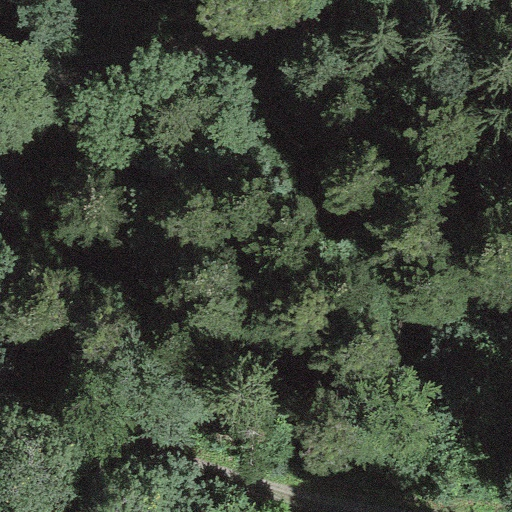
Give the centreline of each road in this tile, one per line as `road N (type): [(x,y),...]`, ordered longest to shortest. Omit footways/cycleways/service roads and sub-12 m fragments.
road 1 (track): [(0,102),(358,0)]
road 2 (track): [(337,511),(0,408)]
